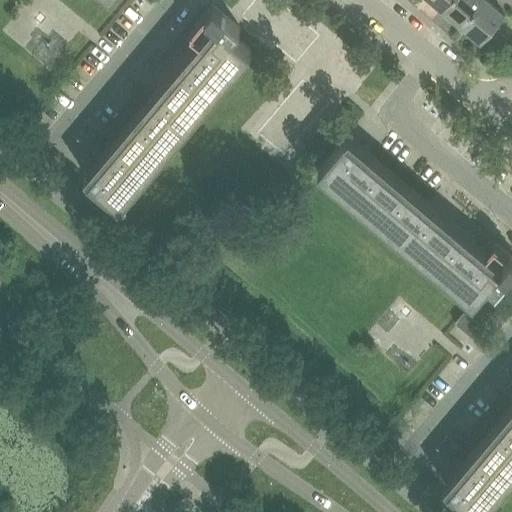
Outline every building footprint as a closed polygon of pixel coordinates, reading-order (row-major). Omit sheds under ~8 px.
[(449,0),(430,0),(442,9),(449,0)] [(482,0),(449,0),(442,9),(461,25),(482,0)] [(504,14),(487,0),(482,0),(461,25),(480,42),(504,14)] [(87,177),(120,205),(251,49),(233,35),(240,26),(226,15),(213,4),(205,13),(214,20),(206,29),(210,32),(89,176),(88,176),(87,177)] [(495,41),(495,35),(490,31),(484,38),(491,45),(495,41)] [(345,136),(317,169),(472,300),(488,282),(496,289),(511,269),(511,256),(509,254),(509,255),(495,242),(484,255),(474,246),(425,204),(368,156),(361,150),(354,144),(345,136)] [(463,310),(454,321),(473,337),(482,326),(463,310)] [(447,485),(446,486),(477,511),(480,511),(511,474),(511,408),(467,463),(466,463),(461,470),(454,477),(448,485),(447,485)]
